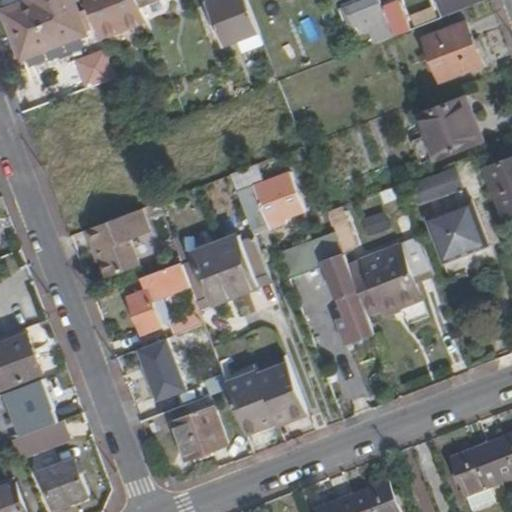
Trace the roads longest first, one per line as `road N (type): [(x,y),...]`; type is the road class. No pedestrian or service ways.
road 1 (residential): [(148,511),(0,122)]
road 2 (residential): [(179,511),(511,383)]
